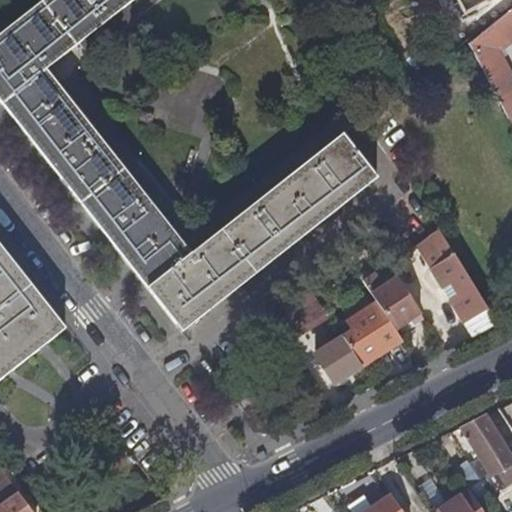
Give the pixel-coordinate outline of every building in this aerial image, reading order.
[(41,0),(0,32),(0,102),(44,69),(132,0),(41,0)] [(266,0),(277,13),(293,0),(266,0)] [(511,78),(498,52),(511,40),(511,8),(469,46),(511,126),(511,78)] [(44,69),(0,102),(0,104),(18,128),(62,93),(44,69)] [(62,93),(18,128),(127,265),(170,231),(62,93)] [(189,254),(145,288),(179,331),(245,280),(232,262),(268,228),(283,250),(374,180),(341,136),(189,254)] [(232,262),(245,280),(283,250),(268,228),(232,262)] [(418,245),(471,339),(497,326),(438,230),(418,245)] [(170,231),(127,265),(145,288),(189,254),(170,231)] [(0,378),(65,328),(0,245),(0,378)] [(394,331),(420,314),(396,276),(382,286),(373,274),(361,282),(375,302),(394,331)] [(295,337),(326,322),(311,292),(281,307),(295,337)] [(342,337),(361,365),(399,340),(394,331),(375,302),(345,321),(351,331),(342,337)] [(334,383),(361,365),(342,337),(322,349),(331,362),(323,367),(334,383)] [(314,354),(323,367),(331,362),(322,349),(314,354)] [(246,417),(262,403),(250,387),(234,401),(246,417)] [(484,415),(460,428),(481,461),(499,452),(504,458),(509,455),(484,415)] [(511,484),(511,461),(502,469),(511,484)] [(0,484),(0,511),(28,511),(6,480),(0,484)] [(480,511),(467,490),(446,503),(452,511),(480,511)] [(505,511),(511,511),(511,498),(506,495),(498,508),(505,511)] [(390,496),(365,511),(401,511),(397,505),(390,496)] [(452,511),(446,503),(432,511),(452,511)]
